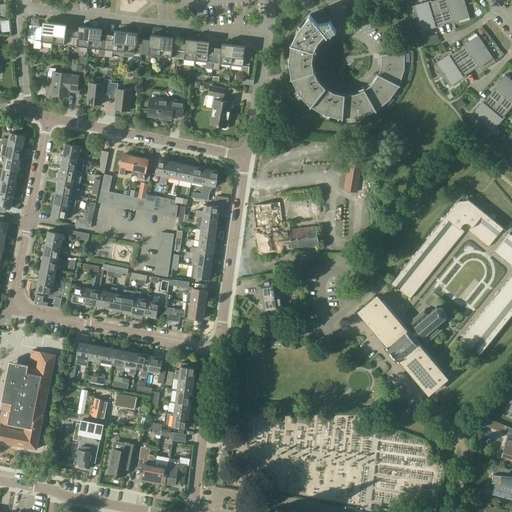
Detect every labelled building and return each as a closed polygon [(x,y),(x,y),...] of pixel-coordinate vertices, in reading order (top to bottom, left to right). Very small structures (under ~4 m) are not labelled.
[(412,6),(416,19),(441,11),(437,0),(435,0),(428,2),(428,1),(412,6)] [(437,0),(441,11),(465,4),(464,0),(437,0)] [(465,4),(441,11),(444,23),(453,20),(453,22),(469,17),(465,4)] [(444,23),(441,11),(416,19),(420,32),(436,27),(435,26),(444,23)] [(289,61),(292,78),(299,93),(312,105),(326,114),(343,118),(360,117),(376,110),(389,100),(399,85),(404,69),(405,52),(381,55),(381,66),(378,75),(372,84),(365,90),(355,94),(345,94),(334,92),(326,87),(319,80),(314,71),(313,60),(314,51),(319,41),(325,34),(326,35),(336,30),(331,21),(318,24),(311,15),(299,28),(291,44),(289,61)] [(53,43),(55,23),(43,22),(43,27),(36,26),(34,48),(41,48),(42,41),(53,43)] [(53,43),(70,45),(72,30),(66,29),(67,24),(55,23),(53,43)] [(70,45),(88,47),(91,27),(79,26),(78,31),(72,30),(70,45)] [(98,55),(105,56),(108,34),(102,34),(102,29),(91,27),(88,47),(99,48),(98,55)] [(113,53),(123,55),(126,32),(115,30),(114,35),(108,34),(105,56),(112,57),(113,53)] [(136,53),(142,54),(144,39),(137,38),(138,33),(126,32),(123,55),(123,57),(129,57),(131,57),(134,56),(136,54),(136,53)] [(142,54),(160,56),(162,36),(151,35),(150,39),(144,39),(142,54)] [(465,45),(457,50),(464,61),(485,47),(478,35),(464,44),(465,45)] [(160,56),(178,58),(179,43),(173,42),(174,37),(162,36),(160,56)] [(178,58),(196,60),(198,40),(186,39),(186,44),(179,43),(178,58)] [(209,42),(198,40),(196,60),(207,61),(206,68),(212,69),(215,47),(209,47),(209,42)] [(220,63),(231,64),(234,45),(222,43),(221,48),(215,47),(212,69),(219,70),(220,63)] [(245,46),(234,45),(231,64),(242,66),(241,73),(248,74),(251,52),(245,51),(245,46)] [(464,61),(471,71),(478,66),(479,67),(493,58),(485,47),(464,61)] [(441,72),(443,75),(464,61),(457,50),(449,55),(449,54),(435,63),(438,69),(441,72)] [(471,71),(464,61),(443,75),(450,86),(464,77),(463,76),(471,71)] [(50,67),(48,81),(52,81),(50,94),(69,97),(69,91),(77,92),(79,75),(72,74),(55,72),(56,68),(50,67)] [(103,91),(110,92),(111,82),(112,80),(111,80),(113,68),(108,68),(107,75),(109,76),(109,79),(104,79),(104,84),(90,83),(87,103),(102,104),(103,91)] [(495,88),(489,95),(499,103),(511,87),(511,80),(505,75),(494,87),(495,88)] [(118,83),(111,82),(110,92),(109,95),(116,96),(115,109),(129,110),(131,91),(118,89),(118,83)] [(225,89),(210,86),(209,94),(214,96),(212,108),(214,108),(211,124),(221,126),(222,128),(224,129),(226,129),(228,128),(229,126),(229,124),(227,122),(231,103),(223,101),(225,89)] [(511,87),(499,103),(508,111),(511,106),(511,87)] [(472,114),(482,123),(499,103),(489,95),(483,102),(482,101),(472,114)] [(160,99),(150,98),(148,116),(172,119),(172,115),(183,117),(185,101),(160,98),(160,99)] [(508,111),(499,103),(482,123),(492,131),(503,119),(502,118),(508,111)] [(13,130),(21,132),(22,123),(15,122),(13,130)] [(2,143),(8,145),(23,148),(26,135),(11,132),(9,139),(3,138),(2,143)] [(66,143),(63,156),(78,159),(81,146),(66,143)] [(8,145),(6,157),(21,159),(24,160),(25,152),(22,152),(23,148),(8,145)] [(106,164),(109,152),(102,151),(100,163),(101,163),(106,164)] [(124,154),(119,174),(125,175),(126,168),(133,169),(136,156),(124,154)] [(363,156),(351,154),(345,189),(357,191),(363,156)] [(76,171),(76,170),(78,159),(63,156),(61,167),(76,171)] [(136,156),(133,169),(140,171),(139,178),(144,180),(149,159),(136,156)] [(18,171),(21,159),(6,157),(3,168),(18,171)] [(167,183),(168,176),(171,161),(159,158),(156,174),(163,175),(161,182),(167,183)] [(168,176),(180,179),(183,163),(171,161),(168,176)] [(180,179),(192,181),(195,166),(183,163),(180,179)] [(192,181),(204,183),(204,184),(207,168),(195,166),(192,181)] [(18,171),(3,168),(0,167),(0,180),(1,180),(16,183),(18,171)] [(76,170),(76,171),(61,167),(58,180),(73,183),(75,176),(82,177),(83,172),(76,170)] [(202,193),(201,199),(208,200),(209,195),(210,193),(210,191),(211,190),(213,188),(216,186),(217,186),(220,171),(207,168),(204,184),(204,183),(202,193)] [(101,190),(107,191),(109,191),(112,176),(104,174),(101,190)] [(1,180),(0,185),(0,192),(14,195),(16,183),(1,180)] [(58,180),(56,191),(71,194),(73,183),(58,180)] [(141,182),(138,197),(143,198),(145,199),(148,184),(141,182)] [(96,199),(98,188),(93,187),(92,191),(89,190),(88,197),(96,199)] [(105,203),(107,191),(101,190),(99,202),(105,203)] [(51,202),(54,203),(69,206),(75,207),(77,195),(71,194),(56,191),(54,191),(54,194),(52,195),(51,202)] [(113,192),(109,191),(107,191),(105,203),(111,204),(113,192)] [(14,195),(0,192),(0,205),(11,207),(14,195)] [(119,193),(113,192),(111,204),(116,206),(119,193)] [(125,195),(119,193),(116,206),(122,207),(125,195)] [(131,196),(125,195),(122,207),(128,208),(131,196)] [(137,197),(131,196),(128,208),(134,209),(137,197)] [(138,197),(137,197),(134,209),(140,210),(143,198),(138,197)] [(176,197),(175,205),(176,205),(177,203),(187,205),(188,199),(176,197)] [(145,199),(143,198),(140,210),(146,212),(148,199),(145,199)] [(154,201),(148,199),(146,212),(152,213),(154,201)] [(458,200),(446,216),(460,228),(464,223),(467,223),(472,226),(484,212),(469,199),(458,200)] [(160,202),(155,201),(154,201),(152,213),(158,214),(160,202)] [(318,245),(317,238),(317,235),(316,226),(290,230),(290,231),(283,232),(279,201),(253,205),(259,253),(318,245)] [(163,202),(160,202),(158,214),(164,215),(166,203),(163,202)] [(66,218),(69,206),(54,203),(51,215),(66,218)] [(172,204),(166,203),(164,215),(170,216),(172,204)] [(175,205),(172,204),(170,216),(176,218),(178,205),(176,205),(175,205)] [(203,217),(203,216),(219,219),(220,206),(205,204),(204,211),(196,210),(195,216),(199,216),(203,217)] [(472,226),(469,230),(478,238),(494,219),(484,212),(472,226)] [(197,228),(201,229),(217,231),(219,219),(203,216),(203,217),(199,216),(197,228)] [(446,216),(438,225),(457,241),(464,231),(460,228),(446,216)] [(92,222),(76,219),(75,225),(90,228),(92,222)] [(494,219),(478,238),(488,246),(504,228),(494,219)] [(0,233),(6,235),(7,229),(9,228),(10,224),(8,223),(0,221),(0,233)] [(438,225),(430,235),(449,250),(457,241),(438,225)] [(201,229),(199,241),(215,243),(217,231),(201,229)] [(48,231),(46,243),(61,246),(63,234),(48,231)] [(89,234),(74,231),(73,237),(88,240),(89,234)] [(161,232),(161,239),(173,240),(174,234),(161,232)] [(511,234),(510,233),(495,252),(505,260),(511,251),(511,234)] [(430,235),(422,244),(441,260),(449,250),(430,235)] [(190,252),(198,253),(213,255),(215,243),(199,241),(199,247),(191,246),(190,252)] [(46,243),(43,255),(59,258),(60,251),(67,253),(68,247),(61,246),(46,243)] [(422,244),(415,254),(434,269),(441,260),(422,244)] [(159,250),(158,257),(170,258),(171,252),(159,250)] [(198,253),(196,265),(212,267),(213,255),(198,253)] [(415,254),(407,264),(426,279),(434,269),(415,254)] [(43,255),(41,267),(56,270),(59,258),(43,255)] [(210,279),(212,267),(196,265),(193,264),(191,277),(195,277),(210,279)] [(407,264),(399,273),(418,288),(426,279),(407,264)] [(54,281),(56,270),(41,267),(39,279),(54,281)] [(399,273),(391,283),(410,298),(418,288),(399,273)] [(53,287),(63,289),(64,284),(54,282),(54,281),(39,279),(36,291),(51,294),(53,287)] [(275,290),(274,284),(270,280),(264,281),(260,286),(256,286),(257,293),(261,292),(262,298),(259,303),(260,308),(264,312),(278,309),(281,305),(279,289),(275,290)] [(83,281),(81,287),(75,286),(72,301),(84,303),(88,282),(83,281)] [(511,284),(507,281),(500,291),(511,300),(511,284)] [(96,305),(99,290),(93,289),(94,283),(88,282),(84,303),(96,305)] [(71,285),(65,284),(64,284),(63,289),(62,296),(68,297),(71,285)] [(112,287),(111,293),(108,308),(120,310),(123,295),(117,294),(118,288),(112,287)] [(187,293),(186,302),(205,305),(207,290),(194,288),(193,294),(187,293)] [(108,308),(111,293),(99,290),(96,305),(108,308)] [(135,297),(132,312),(144,315),(147,300),(146,300),(140,298),(141,292),(136,291),(135,297)] [(511,300),(500,291),(492,300),(511,316),(511,314),(511,300)] [(147,300),(144,315),(156,317),(159,302),(153,301),(153,296),(147,294),(146,300),(147,300)] [(135,297),(123,295),(120,310),(132,312),(135,297)] [(446,378),(377,296),(360,311),(381,336),(388,344),(386,346),(392,353),(398,360),(400,359),(429,393),(446,378)] [(492,300),(484,310),(503,325),(511,316),(492,300)] [(203,319),(205,305),(186,302),(185,310),(174,308),(174,315),(168,314),(168,320),(179,322),(180,316),(203,319)] [(414,326),(423,336),(424,337),(422,338),(426,343),(442,329),(438,324),(446,317),(446,312),(443,308),(437,307),(429,314),(425,309),(409,323),(412,327),(414,326)] [(484,310),(477,320),(496,335),(503,325),(484,310)] [(477,320),(469,329),(488,344),(494,336),(496,335),(477,320)] [(463,336),(461,339),(480,354),(488,344),(469,329),(463,336)] [(91,344),(79,342),(76,357),(84,358),(82,365),(87,366),(89,359),(91,344)] [(103,346),(91,344),(89,359),(100,361),(103,346)] [(100,361),(112,363),(115,349),(103,346),(100,361)] [(136,368),(139,353),(140,350),(128,348),(127,351),(124,366),(131,367),(130,373),(135,374),(137,368),(136,368)] [(127,351),(115,349),(112,363),(118,365),(117,370),(123,372),(124,366),(127,351)] [(12,368),(7,396),(3,415),(0,414),(0,441),(37,449),(56,355),(32,350),(29,366),(24,365),(23,370),(12,368)] [(136,368),(137,368),(143,369),(142,376),(147,377),(148,370),(151,355),(139,353),(136,368)] [(163,358),(151,355),(148,370),(160,372),(158,382),(164,383),(167,364),(162,363),(163,358)] [(174,378),(179,378),(194,380),(196,368),(188,367),(188,364),(181,363),(180,370),(176,370),(174,378)] [(73,381),(76,366),(70,364),(67,380),(73,381)] [(98,377),(97,383),(104,384),(106,374),(98,373),(98,377)] [(113,386),(120,387),(122,377),(114,376),(113,386)] [(130,379),(122,377),(120,387),(128,389),(130,379)] [(179,378),(177,390),(193,392),(194,380),(179,378)] [(177,390),(175,402),(191,404),(193,392),(177,390)] [(116,393),(114,405),(135,409),(137,397),(116,393)] [(93,398),(89,415),(104,418),(108,401),(93,398)] [(189,416),(191,404),(175,402),(174,413),(174,414),(189,416)] [(187,428),(189,416),(174,414),(174,413),(166,412),(164,425),(172,426),(187,428)] [(488,418),(485,425),(495,429),(498,422),(488,418)] [(95,461),(99,443),(100,438),(103,424),(82,420),(79,434),(82,435),(81,441),(80,440),(78,448),(75,463),(80,464),(79,466),(89,468),(91,460),(95,461)] [(147,421),(146,428),(156,430),(161,430),(162,424),(147,421)] [(511,460),(511,428),(507,426),(505,434),(508,435),(503,451),(505,452),(504,457),(506,458),(506,459),(511,461),(511,460)] [(172,437),(171,440),(185,442),(187,434),(172,432),(172,437)] [(134,470),(139,445),(129,443),(127,451),(114,448),(112,456),(110,455),(109,463),(110,463),(109,472),(125,475),(127,468),(134,470)] [(152,480),(155,465),(148,464),(151,448),(142,446),(139,458),(144,459),(140,478),(152,480)] [(164,483),(169,458),(165,457),(164,461),(156,459),(155,465),(152,480),(164,483)] [(183,486),(187,465),(179,464),(180,460),(169,458),(164,483),(183,486)] [(511,498),(511,469),(499,466),(492,464),(490,470),(494,472),(493,475),(492,482),(495,482),(492,493),(511,498)]
